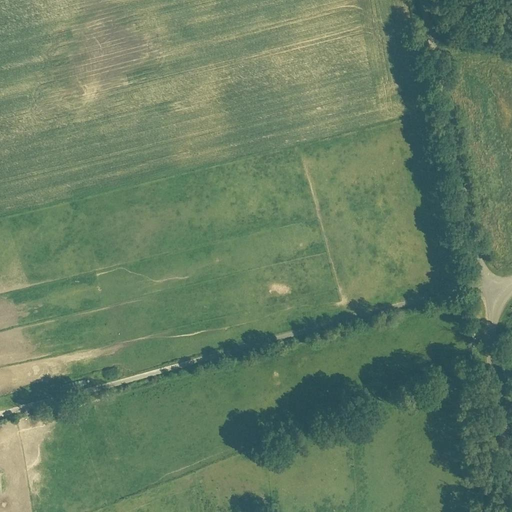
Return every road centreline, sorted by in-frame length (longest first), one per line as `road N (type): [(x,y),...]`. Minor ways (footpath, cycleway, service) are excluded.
road 1 (track): [(0,415),(511,282)]
road 2 (residential): [(497,298),(475,239),(425,0)]
road 3 (residential): [(511,477),(490,355),(497,298)]
